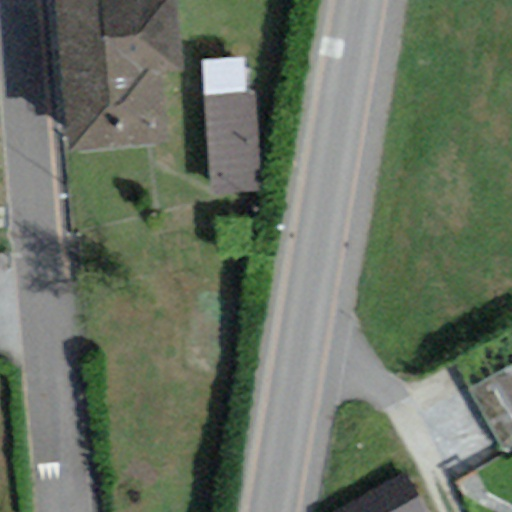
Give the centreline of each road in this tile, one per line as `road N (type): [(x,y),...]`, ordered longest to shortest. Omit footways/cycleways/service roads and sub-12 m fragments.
road 1 (secondary): [(277,511),(360,0)]
road 2 (residential): [(25,0),(61,511)]
